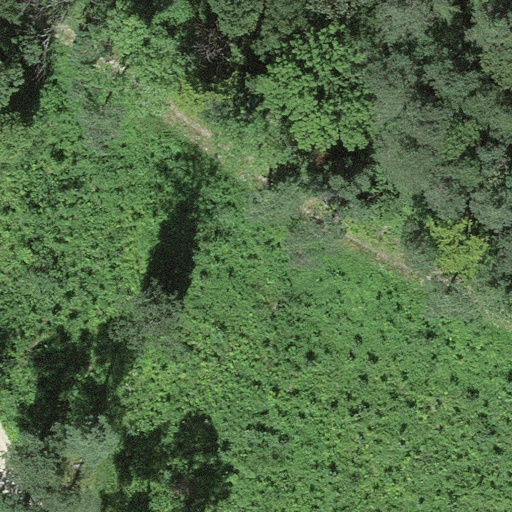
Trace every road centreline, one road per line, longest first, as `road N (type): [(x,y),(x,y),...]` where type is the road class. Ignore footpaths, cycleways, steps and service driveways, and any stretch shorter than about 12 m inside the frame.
road 1 (track): [(511,361),(8,0)]
road 2 (track): [(78,0),(94,65),(107,511)]
